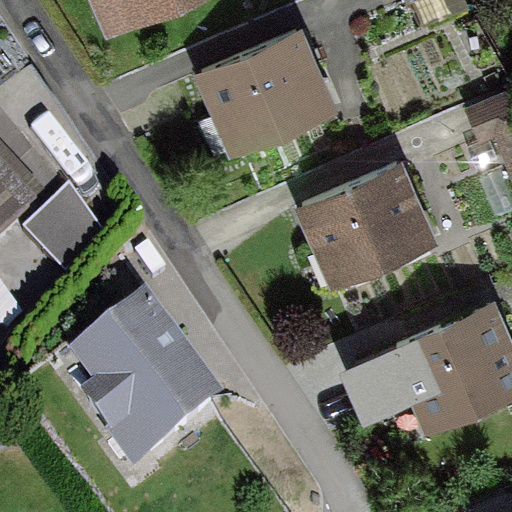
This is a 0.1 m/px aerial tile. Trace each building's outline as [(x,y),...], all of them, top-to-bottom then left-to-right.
[(91,0),(107,35),(187,0),(91,0)] [(304,19),(194,66),(230,151),(340,104),(304,19)] [(511,170),(511,83),(466,103),(481,140),(497,134),(511,170)] [(403,153),(294,200),(331,284),(439,236),(403,153)] [(0,165),(0,241),(38,206),(0,165)] [(108,239),(69,185),(22,229),(66,275),(108,239)] [(0,282),(0,322),(9,331),(24,316),(0,282)] [(511,328),(496,292),(386,339),(425,427),(511,389),(511,328)] [(226,402),(147,296),(70,354),(93,386),(80,395),(136,469),(226,402)]
